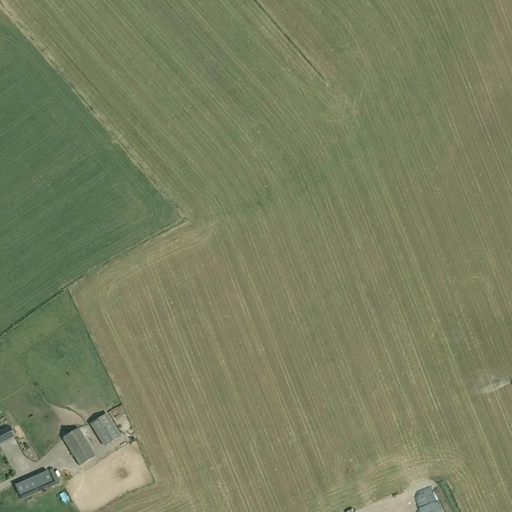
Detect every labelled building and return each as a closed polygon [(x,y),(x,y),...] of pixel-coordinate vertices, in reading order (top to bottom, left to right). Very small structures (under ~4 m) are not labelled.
[(95,427),(105,445),(115,440),(118,437),(108,419),(95,427)] [(0,444),(15,437),(9,428),(0,432),(0,444)] [(96,457),(79,429),(63,438),(80,466),(96,457)] [(59,467),(49,469),(51,485),(57,484),(57,479),(60,478),(59,467)] [(36,485),(50,480),(46,470),(32,475),(36,485)] [(20,482),(24,491),(35,486),(32,477),(20,482)]
